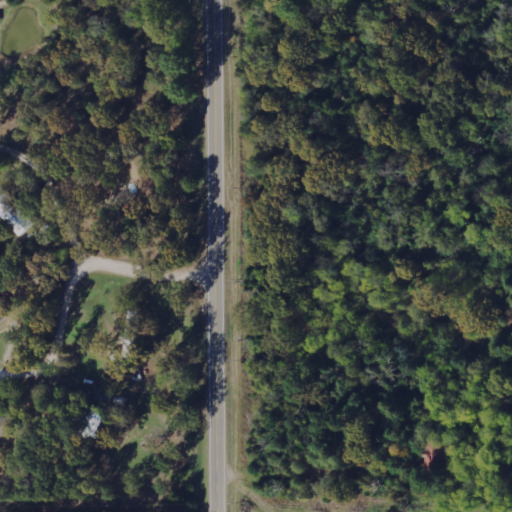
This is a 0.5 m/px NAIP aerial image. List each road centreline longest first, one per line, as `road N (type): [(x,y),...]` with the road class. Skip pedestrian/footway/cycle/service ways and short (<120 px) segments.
road 1 (residential): [(222,267),(101,260),(78,279),(55,359),(0,366),(22,149),(63,192)]
road 2 (secondary): [(222,511),(219,0)]
